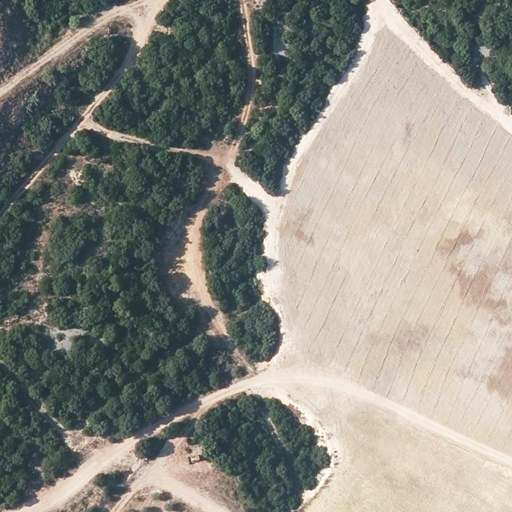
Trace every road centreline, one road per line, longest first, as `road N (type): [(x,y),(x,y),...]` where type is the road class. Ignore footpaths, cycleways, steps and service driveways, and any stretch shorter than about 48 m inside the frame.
road 1 (track): [(97,464),(201,406),(256,383),(299,377),(362,389),(511,461)]
road 2 (track): [(256,383),(214,318),(195,238),(246,127),(255,80),(244,0)]
road 3 (track): [(84,119),(215,159),(278,206)]
road 4 (track): [(201,406),(149,476),(207,511)]
road 5 (track): [(84,119),(122,77),(158,0)]
road 6 (track): [(0,361),(97,464)]
road 7 (track): [(0,213),(84,119)]
